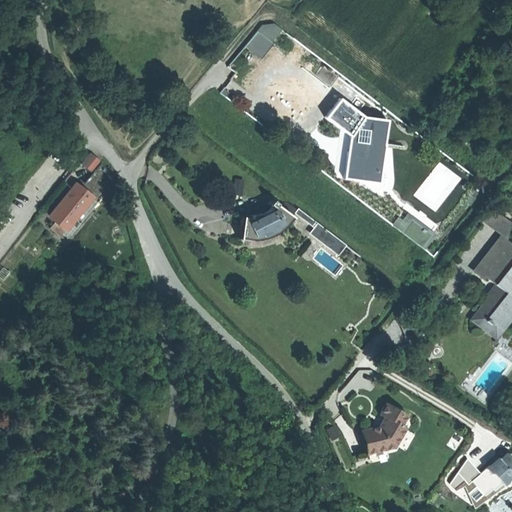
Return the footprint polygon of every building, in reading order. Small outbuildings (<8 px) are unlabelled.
[(262,26),(245,47),(258,58),(281,30),(274,24),(262,26)] [(383,152),(387,120),(364,117),(340,99),(326,118),(352,137),(349,153),(347,153),(343,178),(368,181),(369,176),(380,177),(383,152)] [(100,163),(89,154),(81,164),(92,173),(100,163)] [(98,202),(114,182),(100,163),(92,173),(80,187),(92,197),(98,202)] [(92,197),(80,187),(75,192),(71,189),(49,216),(66,229),(92,197)] [(284,202),(279,208),(291,217),(296,210),(284,202)] [(279,208),(273,204),(271,207),(268,211),(261,216),(260,214),(251,216),(251,219),(242,218),(239,239),(240,239),(252,240),(259,240),(265,238),(270,237),(276,234),(281,230),(285,225),(287,223),(292,217),(291,217),(279,208)] [(316,223),(298,209),(295,212),(314,226),(316,223)] [(499,235),(503,238),(505,240),(509,221),(492,209),(482,222),(499,235)] [(433,238),(405,217),(396,229),(424,251),(433,238)] [(64,230),(54,223),(50,228),(59,236),(64,230)] [(345,245),(316,223),(314,226),(310,230),(339,253),(345,245)] [(477,271),(503,238),(499,235),(471,271),(482,280),(484,277),(477,271)] [(511,245),(505,240),(503,238),(477,271),(484,277),(494,285),(497,287),(471,320),(478,325),(477,326),(484,331),(490,323),(493,325),(493,324),(497,327),(507,315),(511,310),(511,311),(511,245)] [(497,287),(494,285),(486,295),(488,296),(469,320),(495,340),(511,319),(511,311),(511,310),(507,315),(497,327),(493,324),(493,325),(490,323),(484,331),(477,326),(478,325),(471,320),(497,287)] [(406,415),(386,403),(379,414),(384,417),(378,427),(360,431),(363,442),(366,454),(393,447),(405,427),(401,425),(406,415)] [(511,458),(507,453),(499,460),(497,458),(479,474),(466,459),(457,473),(462,478),(467,484),(471,481),(483,495),(491,489),(493,491),(500,484),(502,486),(511,477),(511,458)]
